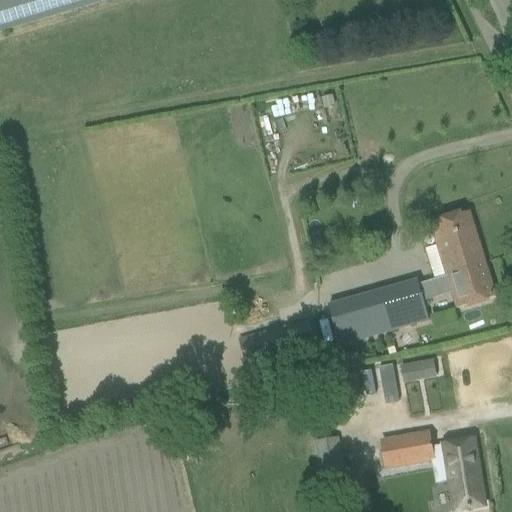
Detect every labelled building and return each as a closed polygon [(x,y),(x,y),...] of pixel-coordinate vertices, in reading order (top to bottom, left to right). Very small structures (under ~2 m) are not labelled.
[(0,0),(0,34),(113,0),(0,0)] [(333,107),(331,97),(321,99),(323,108),(333,107)] [(430,224),(437,246),(427,249),(433,269),(443,265),(447,277),(484,266),(468,213),(449,219),(430,224)] [(494,299),(484,266),(447,277),(431,282),(436,299),(452,294),(457,310),(494,299)] [(428,322),(416,281),(327,306),(339,348),(428,322)] [(239,340),(246,372),(317,353),(308,321),(239,340)] [(435,375),(433,362),(400,368),(402,381),(435,375)] [(472,441),(453,444),(443,446),(443,447),(431,449),(429,438),(381,446),(385,470),(445,460),(453,511),(460,511),(484,508),(472,441)] [(341,453),(338,439),(316,443),(318,457),(341,453)]
